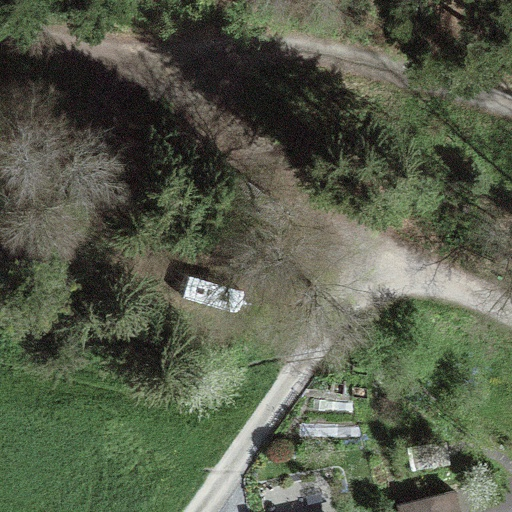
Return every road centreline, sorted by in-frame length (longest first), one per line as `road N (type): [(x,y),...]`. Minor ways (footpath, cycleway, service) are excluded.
road 1 (track): [(511,102),(325,46),(23,33)]
road 2 (residential): [(511,322),(386,254),(190,511)]
road 3 (track): [(386,254),(155,63),(0,28)]
